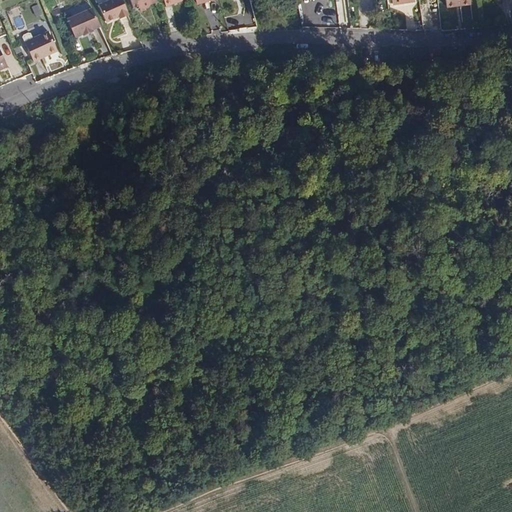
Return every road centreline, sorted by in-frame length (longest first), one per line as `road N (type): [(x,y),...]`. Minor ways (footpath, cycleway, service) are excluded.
road 1 (residential): [(0,108),(119,64),(205,46),(511,37)]
road 2 (track): [(381,423),(159,511)]
road 3 (track): [(511,360),(381,423)]
road 4 (track): [(70,511),(0,411)]
